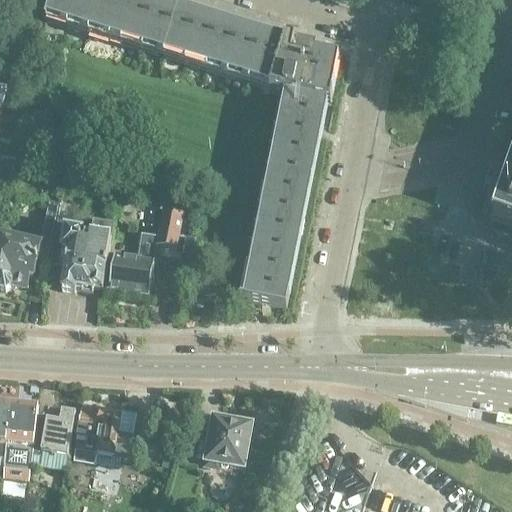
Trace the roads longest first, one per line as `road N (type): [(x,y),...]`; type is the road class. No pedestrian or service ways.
road 1 (unclassified): [(323,371),(382,33)]
road 2 (secondary): [(323,371),(0,351)]
road 3 (secondary): [(511,388),(323,371)]
